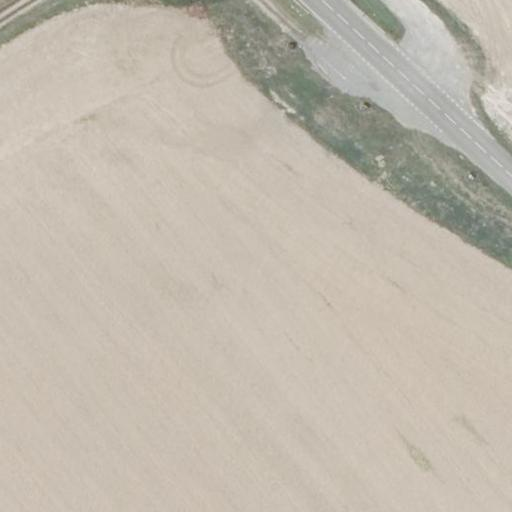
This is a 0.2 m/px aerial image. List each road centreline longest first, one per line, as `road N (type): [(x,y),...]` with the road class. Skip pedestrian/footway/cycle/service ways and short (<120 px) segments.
road 1 (tertiary): [(511,175),(323,0)]
road 2 (track): [(263,0),(338,73),(372,76),(391,63)]
